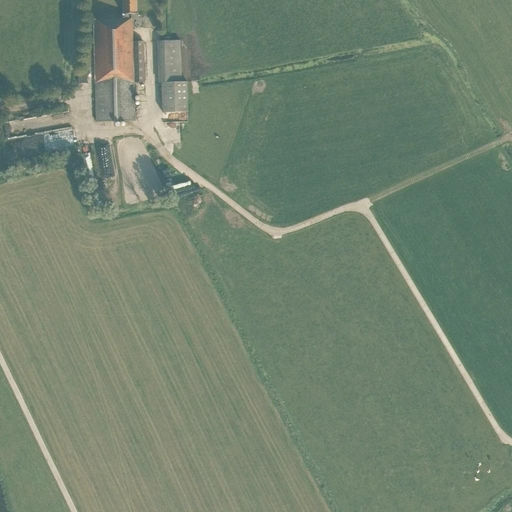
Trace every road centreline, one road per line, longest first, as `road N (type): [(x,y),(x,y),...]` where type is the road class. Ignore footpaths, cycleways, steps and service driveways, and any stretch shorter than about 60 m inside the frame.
road 1 (track): [(160,149),(275,233),(359,205),(495,427),(511,442)]
road 2 (track): [(71,511),(0,358)]
